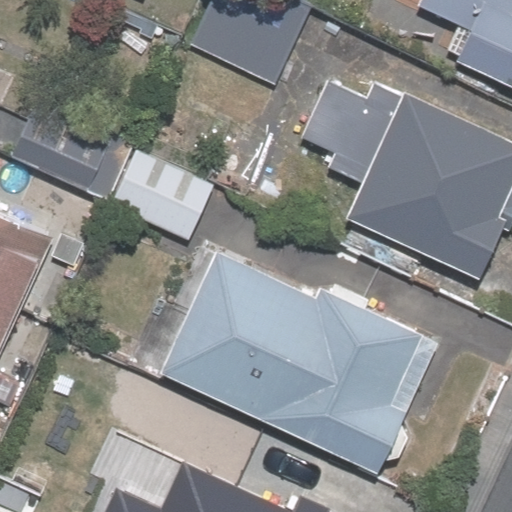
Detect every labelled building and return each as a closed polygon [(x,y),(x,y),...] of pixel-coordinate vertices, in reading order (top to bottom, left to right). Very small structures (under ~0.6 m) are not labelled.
[(270,86),(310,8),(293,0),(203,0),(182,42),(270,86)] [(511,0),(406,0),(403,8),(451,30),(434,67),(511,101),(511,0)] [(511,177),(511,158),(322,67),(282,150),(328,172),(310,209),(461,282),(511,177)] [(216,184),(30,96),(0,158),(0,162),(185,250),(216,184)] [(49,201),(0,177),(0,363),(63,231),(40,220),(49,201)] [(375,483),(447,329),(331,274),(322,295),(211,243),(149,376),(375,483)] [(236,432),(133,379),(116,413),(219,465),(236,432)] [(286,511),(281,511),(214,473),(191,511),(178,511),(148,494),(137,511),(345,511),(302,486),(286,511)]
